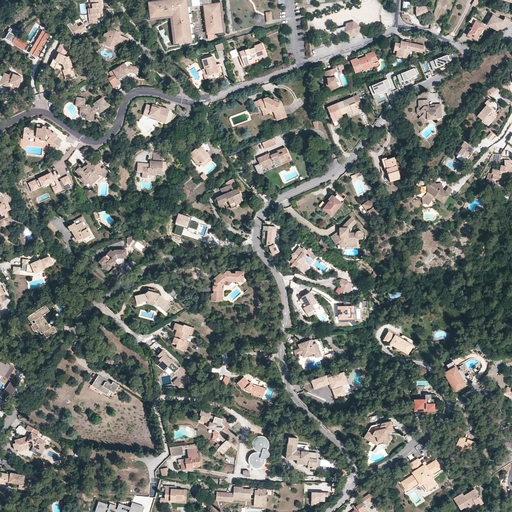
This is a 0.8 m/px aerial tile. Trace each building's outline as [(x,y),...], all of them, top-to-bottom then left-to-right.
[(93,8),(90,9),(91,19),(89,18),(90,24),(96,23),(96,18),(100,17),(100,13),(101,13),(101,8),(102,8),(101,0),(91,0),(91,4),(93,4),(93,8)] [(165,0),(148,2),(149,9),(151,9),(151,13),(149,13),(147,14),(148,20),(152,20),(152,18),(172,15),(175,41),(173,41),(173,46),(180,45),(180,43),(179,41),(183,40),(184,42),(195,41),(194,32),(192,20),(188,21),(187,7),(191,6),(203,5),(205,19),(207,34),(213,33),(213,31),(217,31),(217,33),(218,35),(224,34),(224,30),(222,30),(219,3),(216,3),(210,4),(209,0),(165,0)] [(418,13),(418,17),(426,18),(427,9),(415,8),(415,13),(418,13)] [(486,24),(498,31),(507,25),(511,21),(503,17),(501,20),(491,14),(486,24)] [(152,18),(152,20),(169,18),(173,41),(175,41),(172,15),(152,18)] [(353,24),(354,21),(346,24),(344,31),(347,31),(348,26),(353,24)] [(360,28),(354,21),(353,24),(348,26),(347,31),(344,31),(350,37),(358,35),(360,28)] [(479,31),(480,32),(484,26),(475,21),(467,35),(474,39),(476,35),(479,31)] [(77,24),(71,27),(76,35),(86,29),(84,24),(78,27),(77,24)] [(104,33),(102,39),(105,40),(106,45),(112,47),(112,45),(117,47),(118,44),(118,41),(119,39),(120,39),(121,35),(119,35),(120,33),(109,28),(107,32),(104,33)] [(159,30),(164,43),(168,41),(164,28),(159,30)] [(49,35),(42,31),(29,53),(36,57),(49,35)] [(480,33),(480,32),(479,31),(476,35),(474,39),(478,42),(482,35),(480,33)] [(128,38),(121,35),(120,39),(119,39),(118,41),(118,44),(120,42),(125,44),(128,38)] [(15,38),(13,42),(23,47),(25,44),(15,38)] [(395,42),(393,50),(399,51),(398,56),(406,58),(408,50),(410,51),(422,53),(423,45),(410,42),(406,42),(401,40),(400,43),(395,42)] [(250,64),(249,63),(249,61),(254,59),(254,60),(258,59),(259,61),(264,59),(263,55),(266,54),(261,42),(253,45),(254,47),(237,53),(242,67),(250,64)] [(61,43),(59,47),(67,51),(69,47),(61,43)] [(67,51),(59,47),(57,51),(58,53),(56,58),(55,60),(57,62),(63,64),(65,72),(63,72),(66,80),(74,77),(72,70),(70,70),(69,68),(71,67),(72,67),(68,56),(66,56),(65,56),(67,51)] [(350,60),(353,68),(357,66),(359,71),(360,71),(362,70),(373,66),(373,63),(377,62),(374,52),(365,55),(365,56),(366,58),(361,59),(361,58),(357,60),(357,58),(350,60)] [(446,55),(446,54),(434,60),(437,67),(443,64),(443,63),(452,59),(450,54),(446,55)] [(207,75),(220,71),(219,66),(218,64),(216,65),(213,56),(201,59),(204,69),(202,70),(204,79),(208,78),(207,75)] [(138,74),(140,66),(136,65),(136,66),(130,65),(127,67),(124,63),(113,70),(115,74),(112,76),(117,85),(120,83),(119,80),(131,72),(138,74)] [(333,70),(325,72),(328,85),(329,91),(339,87),(338,84),(337,84),(335,77),(334,77),(333,73),(336,72),(335,69),(337,67),(337,66),(332,68),(333,70)] [(413,70),(413,69),(401,74),(404,81),(410,78),(419,73),(417,68),(413,70)] [(12,75),(10,74),(4,72),(0,82),(0,83),(8,87),(9,86),(10,83),(18,86),(22,77),(13,74),(12,75)] [(117,85),(112,76),(111,76),(108,78),(113,87),(117,85)] [(387,90),(383,80),(371,85),(373,92),(378,91),(379,93),(387,90)] [(491,94),(499,90),(497,85),(489,89),(491,94)] [(323,87),(316,90),(318,96),(325,93),(323,87)] [(344,108),(346,113),(351,110),(353,114),(358,112),(357,108),(362,106),(357,95),(348,99),(341,101),(344,108)] [(78,101),(75,100),(74,105),(80,106),(79,111),(84,112),(85,115),(85,119),(92,120),(94,113),(98,110),(99,112),(108,106),(102,97),(93,103),(94,105),(90,108),(88,104),(83,104),(83,98),(79,98),(78,101)] [(266,97),(257,100),(260,107),(261,110),(266,108),(270,110),(273,111),(277,120),(286,116),(281,101),(279,100),(278,102),(273,100),(266,97)] [(477,116),(482,120),(483,119),(488,123),(496,114),(489,108),(492,104),(487,100),(484,104),(486,105),(477,116)] [(341,115),(346,113),(344,108),(341,101),(327,107),(333,122),(343,118),(341,115)] [(427,101),(417,102),(418,108),(418,109),(419,109),(420,110),(420,111),(422,113),(421,115),(425,119),(426,119),(427,120),(435,120),(435,117),(440,117),(439,105),(434,106),(435,109),(429,109),(428,108),(427,107),(427,101)] [(159,110),(151,107),(146,106),(143,114),(149,116),(149,115),(157,117),(156,120),(165,122),(169,109),(160,106),(160,108),(159,110)] [(418,109),(418,108),(416,110),(416,114),(419,117),(418,119),(423,124),(427,123),(427,120),(426,119),(425,119),(421,115),(422,113),(420,111),(420,110),(419,109),(418,109)] [(24,128),(23,136),(28,136),(28,137),(35,138),(40,139),(40,140),(44,140),(44,139),(46,139),(47,140),(46,141),(50,144),(49,146),(53,148),(54,146),(58,148),(60,144),(54,140),(56,137),(57,135),(50,129),(46,129),(46,127),(42,126),(41,129),(36,128),(34,131),(31,130),(29,128),(29,126),(24,128)] [(271,139),(264,142),(267,148),(274,145),(271,139)] [(473,149),(463,142),(460,146),(462,147),(457,153),(464,158),(466,156),(469,152),(470,153),(473,149)] [(198,165),(200,163),(209,156),(200,145),(189,154),(198,165)] [(284,158),(289,156),(285,147),(277,150),(277,152),(273,154),(270,155),(271,159),(273,162),(274,165),(281,162),(279,158),(283,156),(284,158)] [(501,155),(493,153),(489,160),(500,162),(501,155)] [(267,156),(266,154),(257,158),(261,168),(266,166),(266,164),(273,162),(271,159),(270,155),(267,156)] [(209,156),(200,163),(203,166),(211,159),(209,156)] [(274,165),(275,167),(291,160),(289,156),(284,158),(283,156),(279,158),(281,162),(274,165)] [(87,168),(85,166),(82,168),(80,166),(76,170),(81,176),(79,178),(85,184),(87,182),(89,183),(91,181),(92,182),(97,177),(95,174),(98,172),(101,175),(106,171),(103,167),(102,168),(100,166),(102,164),(98,160),(94,163),(88,157),(85,160),(87,163),(89,165),(87,168)] [(387,169),(386,169),(390,182),(400,178),(393,157),(384,160),(387,169)] [(149,167),(146,167),(142,167),(142,177),(147,178),(148,175),(155,175),(156,173),(161,174),(162,162),(150,160),(149,165),(149,167)] [(492,179),(497,180),(498,179),(504,180),(506,173),(510,174),(511,168),(500,165),(499,171),(493,169),(491,174),(488,173),(486,181),(490,183),(492,179)] [(50,175),(48,171),(37,177),(38,179),(30,183),(33,189),(53,179),(55,183),(50,186),(54,192),(64,187),(64,185),(60,178),(56,180),(53,174),(50,175)] [(67,175),(60,178),(64,185),(71,182),(67,175)] [(236,194),(239,193),(237,188),(233,190),(230,185),(234,183),(232,179),(228,181),(225,184),(226,186),(221,188),(223,194),(216,197),(220,207),(225,204),(224,202),(223,200),(227,198),(228,200),(231,208),(236,206),(234,201),(238,199),(236,194)] [(440,190),(441,189),(441,188),(440,183),(435,184),(429,180),(426,185),(428,187),(426,189),(427,192),(424,195),(423,195),(421,199),(421,201),(424,203),(428,203),(430,200),(429,197),(433,197),(442,203),(448,195),(443,192),(440,190)] [(185,186),(181,189),(185,195),(189,192),(185,186)] [(444,191),(443,192),(448,195),(451,190),(447,187),(444,191)] [(0,193),(0,192),(0,219),(7,216),(5,211),(10,209),(4,196),(3,196),(0,193)] [(243,203),(239,193),(236,194),(238,199),(234,201),(236,206),(243,203)] [(335,193),(332,196),(342,204),(344,200),(335,193)] [(342,204),(332,196),(322,209),(331,216),(342,204)] [(361,205),(362,207),(372,200),(369,198),(361,205)] [(372,200),(362,207),(366,211),(367,210),(369,212),(368,213),(364,217),(367,221),(378,211),(374,205),(375,204),(372,200)] [(178,214),(175,224),(177,225),(174,233),(181,236),(184,227),(188,229),(189,226),(196,229),(198,224),(190,221),(191,218),(178,214)] [(74,222),(67,226),(70,231),(71,230),(75,237),(74,237),(76,241),(77,240),(79,243),(84,240),(83,239),(90,235),(86,228),(85,229),(81,222),(84,220),(83,216),(74,221),(74,222)] [(347,231),(349,229),(356,223),(351,218),(341,228),(339,228),(339,232),(337,232),(330,237),(335,244),(337,242),(340,246),(344,245),(344,243),(356,243),(357,239),(358,240),(360,240),(362,238),(363,236),(363,234),(362,232),(360,231),(358,231),(356,232),(354,233),(350,233),(348,233),(347,231)] [(92,233),(85,220),(84,220),(81,222),(85,229),(86,228),(90,235),(92,233)] [(58,230),(49,221),(44,226),(54,235),(58,230)] [(273,244),(275,227),(268,226),(266,243),(268,244),(268,246),(271,254),(277,252),(273,244)] [(299,247),(296,250),(298,251),(296,253),(295,253),(294,253),(293,253),(292,254),(291,255),(292,257),(295,260),(292,263),(298,268),(301,265),(302,266),(305,263),(307,264),(311,258),(308,256),(306,255),(304,253),(306,250),(303,247),(302,249),(299,247)] [(126,258),(126,249),(114,250),(112,251),(111,250),(104,256),(104,255),(98,261),(102,265),(101,266),(105,270),(106,269),(109,273),(113,269),(110,266),(116,261),(114,260),(116,258),(126,258)] [(29,260),(23,259),(22,269),(26,269),(26,271),(33,272),(34,272),(34,273),(43,269),(43,267),(44,267),(52,264),(49,256),(35,262),(35,261),(31,263),(31,264),(29,264),(29,260)] [(194,273),(201,276),(202,274),(193,270),(188,281),(191,281),(194,273)] [(225,280),(226,282),(227,283),(231,283),(235,279),(235,278),(237,280),(240,280),(243,276),(243,271),(235,270),(235,273),(232,272),(230,270),(226,270),(222,274),(221,272),(214,279),(215,281),(214,282),(214,286),(215,286),(215,290),(213,290),(213,293),(211,293),(211,301),(220,301),(221,297),(223,297),(223,290),(222,290),(220,290),(220,285),(225,280)] [(197,284),(201,276),(194,273),(191,281),(197,284)] [(353,284),(348,281),(345,288),(344,290),(343,292),(349,294),(353,284)] [(171,287),(167,292),(173,297),(177,292),(171,287)] [(147,293),(145,294),(134,296),(136,304),(142,303),(142,302),(147,302),(154,303),(155,303),(158,305),(158,306),(162,309),(167,304),(160,297),(158,296),(158,293),(155,293),(155,290),(148,289),(148,290),(147,293)] [(300,297),(304,303),(306,305),(304,307),(303,307),(308,316),(313,313),(311,310),(314,308),(312,305),(316,302),(309,292),(300,297)] [(40,317),(42,316),(49,311),(45,305),(29,316),(32,321),(33,320),(35,322),(32,324),(32,325),(36,330),(38,330),(39,331),(41,334),(43,333),(44,334),(46,337),(46,338),(56,331),(53,326),(50,328),(49,329),(46,325),(48,324),(45,319),(42,321),(40,317)] [(347,306),(337,306),(338,320),(348,319),(347,306)] [(173,329),(177,330),(178,330),(175,338),(174,338),(172,344),(176,345),(176,348),(182,350),(184,346),(182,346),(184,341),(186,342),(186,341),(188,334),(191,335),(193,328),(183,325),(183,326),(175,323),(173,329)] [(402,338),(389,330),(384,339),(386,341),(390,334),(401,340),(402,338)] [(410,355),(417,343),(404,336),(402,338),(401,340),(390,334),(386,341),(397,347),(395,350),(399,353),(401,350),(410,355)] [(298,348),(296,349),(298,353),(300,352),(302,356),(313,352),(314,356),(324,352),(319,340),(311,343),(309,338),(296,344),(298,348)] [(167,354),(163,350),(159,354),(162,356),(160,358),(158,360),(161,362),(158,365),(163,371),(167,367),(178,377),(173,382),(183,391),(193,381),(184,372),(185,372),(184,370),(180,366),(179,367),(166,355),(167,354)] [(336,352),(325,356),(327,364),(339,360),(336,352)] [(114,361),(108,358),(106,362),(111,366),(114,361)] [(0,374),(10,382),(0,397),(7,402),(22,379),(15,374),(12,379),(9,377),(14,368),(6,363),(5,365),(0,361),(0,374)] [(445,365),(448,370),(456,367),(452,361),(445,365)] [(444,373),(452,387),(454,386),(456,390),(464,385),(470,381),(470,379),(470,378),(468,375),(465,377),(460,368),(458,370),(456,367),(448,370),(444,373)] [(12,379),(15,374),(17,370),(14,368),(9,377),(12,379)] [(340,380),(345,378),(343,373),(331,377),(330,374),(311,381),(315,389),(329,384),(331,389),(332,388),(336,398),(345,394),(340,380)] [(98,376),(92,384),(107,394),(109,390),(113,393),(118,385),(113,382),(111,384),(110,386),(108,385),(109,383),(98,376)] [(229,379),(225,376),(221,384),(226,387),(229,379)] [(252,386),(249,383),(244,377),(236,384),(243,390),(245,389),(248,392),(253,394),(253,395),(262,398),(264,390),(258,388),(252,386)] [(250,382),(249,383),(252,386),(258,388),(264,390),(265,388),(256,385),(256,386),(254,384),(250,382)] [(107,394),(92,384),(92,386),(107,395),(107,394)] [(324,391),(324,401),(332,401),(332,391),(324,391)] [(418,409),(418,411),(431,411),(431,409),(436,409),(436,404),(433,404),(433,400),(430,400),(430,395),(424,395),(424,400),(413,400),(414,409),(418,409)] [(221,423),(222,419),(210,415),(211,413),(201,410),(200,415),(201,416),(199,421),(207,423),(209,418),(213,419),(212,423),(210,422),(208,428),(215,430),(223,438),(228,434),(222,428),(224,426),(221,423)] [(222,419),(221,423),(224,426),(222,428),(228,434),(232,429),(223,419),(222,419)] [(371,436),(366,433),(364,437),(375,444),(377,441),(383,440),(388,443),(391,438),(388,436),(387,433),(393,431),(390,421),(382,422),(379,426),(379,428),(375,429),(372,433),(371,436)] [(32,427),(28,425),(26,427),(27,431),(30,433),(29,436),(14,440),(15,443),(12,444),(14,450),(17,449),(28,446),(33,445),(32,447),(36,449),(41,451),(43,447),(45,442),(37,438),(38,437),(36,436),(39,431),(32,427)] [(223,438),(215,430),(212,433),(223,443),(226,440),(223,438)] [(269,455),(270,452),(267,452),(265,448),(267,445),(267,442),(267,440),(266,437),(264,436),(262,435),(259,434),(256,435),(254,436),(252,438),(251,440),(251,442),(251,445),(253,448),(255,450),(258,451),(260,451),(259,453),(257,452),(255,451),(251,452),(247,455),(246,461),(247,463),(250,467),(253,468),(256,468),(258,467),(260,467),(262,465),(263,462),(263,460),(263,457),(266,454),(269,455)] [(295,463),(297,463),(297,461),(302,462),(302,463),(306,464),(306,467),(309,467),(314,467),(315,458),(307,457),(308,450),(294,449),(295,437),(286,436),(284,457),(295,458),(295,463)] [(463,438),(463,437),(461,436),(455,439),(456,442),(455,446),(460,448),(461,450),(464,451),(465,448),(470,450),(473,441),(467,438),(465,441),(463,441),(464,439),(463,438)] [(226,440),(223,443),(220,446),(217,449),(222,454),(231,446),(226,440)] [(170,455),(182,453),(180,445),(169,447),(170,455)] [(192,449),(186,450),(188,458),(177,460),(178,465),(181,465),(181,470),(186,470),(186,468),(200,466),(199,457),(200,457),(199,453),(197,453),(196,449),(192,449)] [(319,466),(333,466),(333,457),(320,457),(319,466)] [(410,464),(413,468),(419,464),(417,460),(410,464)] [(416,474),(405,481),(409,487),(420,480),(423,485),(429,481),(427,477),(439,469),(435,462),(423,469),(419,464),(413,468),(416,474)] [(23,478),(23,475),(24,473),(10,470),(10,472),(6,472),(0,470),(0,472),(0,480),(8,482),(8,480),(18,482),(17,486),(26,488),(28,479),(25,478),(23,478)] [(429,481),(423,485),(427,490),(433,486),(429,481)] [(233,493),(231,493),(231,501),(232,501),(233,500),(238,501),(239,498),(250,499),(251,495),(254,495),(253,505),(261,505),(262,501),(266,502),(266,495),(267,495),(267,493),(267,489),(257,488),(257,490),(250,489),(243,489),(243,487),(234,487),(233,493)] [(176,489),(165,488),(165,492),(164,502),(175,503),(175,499),(183,500),(184,490),(176,489)] [(460,509),(464,507),(466,505),(467,508),(481,500),(477,493),(474,489),(463,495),(462,493),(453,499),(460,509)] [(187,490),(184,490),(183,500),(175,499),(175,503),(185,504),(187,490)] [(355,506),(353,507),(354,510),(351,511),(368,511),(367,510),(368,508),(368,507),(367,506),(366,505),(365,505),(374,499),(373,497),(377,495),(374,490),(358,500),(360,503),(355,506)] [(311,491),(310,500),(318,500),(323,500),(324,496),(328,496),(328,491),(311,491)] [(231,493),(224,492),(223,501),(231,501),(231,493)] [(466,505),(464,507),(467,511),(482,502),(481,500),(467,508),(466,505)] [(142,511),(145,505),(131,501),(130,505),(117,501),(116,503),(110,501),(109,504),(98,501),(96,508),(105,511),(142,511)]
